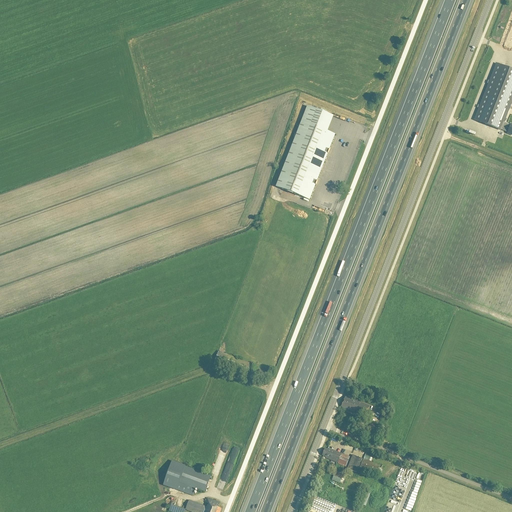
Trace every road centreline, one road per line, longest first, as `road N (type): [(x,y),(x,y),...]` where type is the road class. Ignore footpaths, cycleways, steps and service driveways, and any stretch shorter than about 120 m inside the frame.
road 1 (motorway): [(450,0),(250,511)]
road 2 (motorway): [(266,511),(466,0)]
road 3 (unclassified): [(226,511),(425,0)]
road 4 (unclassified): [(323,426),(490,0)]
road 5 (track): [(272,391),(208,369),(0,445)]
road 6 (unclassified): [(511,498),(323,426)]
